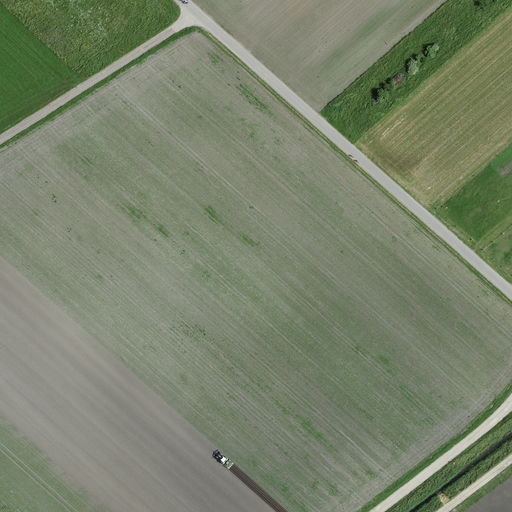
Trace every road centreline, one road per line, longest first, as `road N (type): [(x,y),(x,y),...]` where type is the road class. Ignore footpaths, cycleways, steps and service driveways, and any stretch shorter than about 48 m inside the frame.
road 1 (unclassified): [(511,290),(187,0)]
road 2 (track): [(0,145),(204,16)]
road 3 (track): [(511,401),(368,511)]
